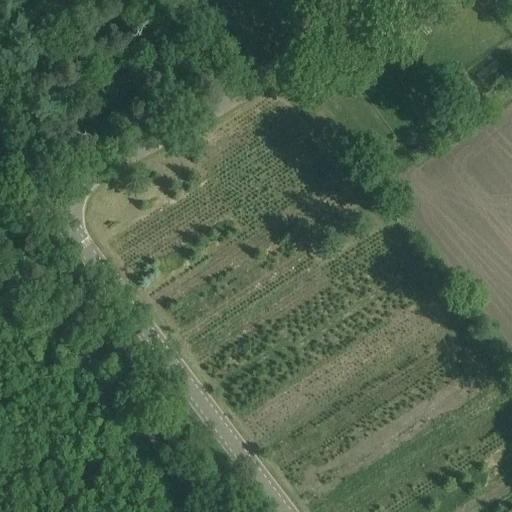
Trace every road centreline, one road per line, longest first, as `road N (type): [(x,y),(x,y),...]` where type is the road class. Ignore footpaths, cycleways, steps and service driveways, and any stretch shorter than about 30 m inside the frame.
road 1 (unclassified): [(282,511),(48,203)]
road 2 (unclassified): [(48,203),(229,101),(371,0)]
